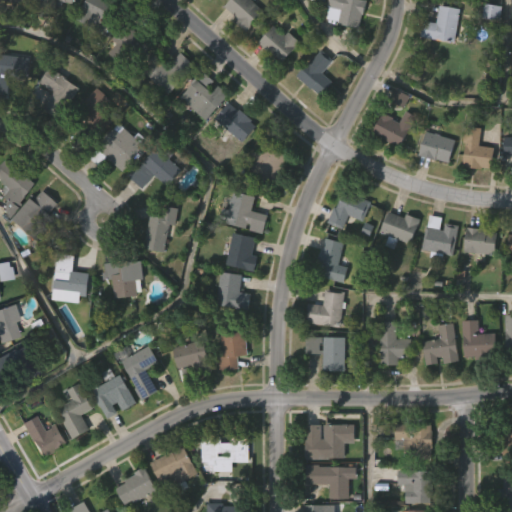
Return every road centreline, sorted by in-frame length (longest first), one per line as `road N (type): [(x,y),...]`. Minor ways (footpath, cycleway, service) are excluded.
road 1 (residential): [(275,511),(279,301),(289,253),(306,195),(388,36),(394,0)]
road 2 (residential): [(5,511),(215,407),(511,392)]
road 3 (residential): [(160,0),(343,158),(433,197),(511,204)]
road 4 (residential): [(0,130),(47,155),(97,206)]
